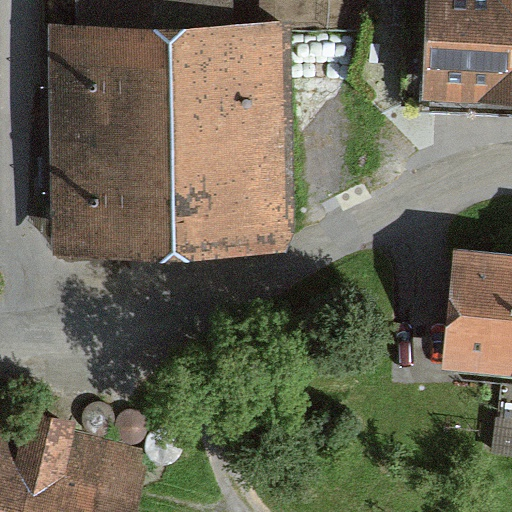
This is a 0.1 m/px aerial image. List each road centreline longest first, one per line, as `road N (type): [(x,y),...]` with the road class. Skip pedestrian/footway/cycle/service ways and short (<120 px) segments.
road 1 (residential): [(511,166),(413,200),(230,287),(134,311),(0,328)]
road 2 (track): [(167,303),(249,511)]
